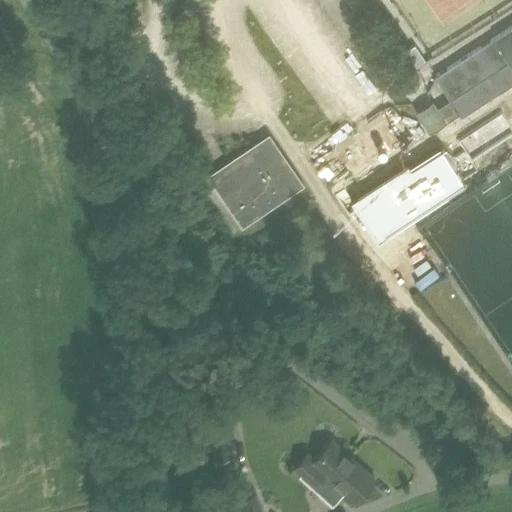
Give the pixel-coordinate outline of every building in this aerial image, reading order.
[(511,26),(439,73),(433,77),(435,79),(459,118),(511,84),(511,26)] [(138,37),(127,38),(128,77),(140,77),(138,37)] [(406,50),(402,53),(407,60),(413,68),(424,60),(413,45),(411,47),(406,50)] [(511,138),(511,98),(504,103),(507,107),(505,109),(507,111),(459,141),(462,145),(481,175),(502,161),(495,149),(511,138)] [(241,227),(302,186),(274,144),(259,141),(207,176),(241,227)] [(379,230),(396,220),(389,208),(383,198),(366,209),(379,230)] [(224,438),(208,441),(212,462),(227,460),(224,438)] [(307,456),(295,469),(313,486),(322,495),(332,483),(341,492),(337,495),(350,507),(375,480),(331,441),(312,461),(307,456)] [(262,511),(255,493),(218,508),(220,511),(262,511)]
